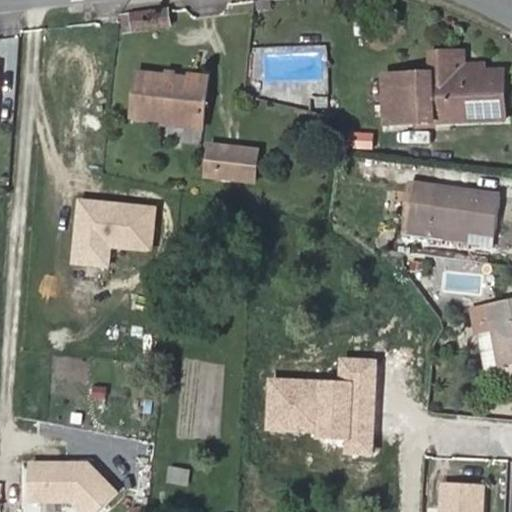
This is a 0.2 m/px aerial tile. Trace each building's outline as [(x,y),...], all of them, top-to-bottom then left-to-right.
[(170,22),(169,12),(121,19),(122,28),(170,22)] [(485,72),(458,73),(457,51),(434,52),(435,74),(386,75),(388,123),(506,119),(505,71),(485,72)] [(457,51),(458,73),(485,72),(485,64),(467,65),(465,51),(457,51)] [(205,125),(210,80),(138,73),(133,117),(205,125)] [(329,107),(329,97),(317,98),(317,107),(329,107)] [(371,147),(373,132),(355,129),(353,144),(371,147)] [(220,177),(223,147),(211,145),(207,176),(220,177)] [(257,182),(260,151),(223,147),(220,177),(257,182)] [(411,182),(406,220),(471,229),(469,242),(496,246),(502,195),(411,182)] [(471,229),(406,220),(405,232),(469,242),(471,229)] [(101,254),(96,301),(113,303),(118,256),(101,254)] [(511,299),(490,303),(501,365),(511,362),(511,299)] [(24,459),(23,506),(106,508),(107,462),(24,459)] [(184,484),(186,471),(172,468),(170,481),(184,484)] [(484,511),(486,486),(446,484),(444,511),(484,511)]
